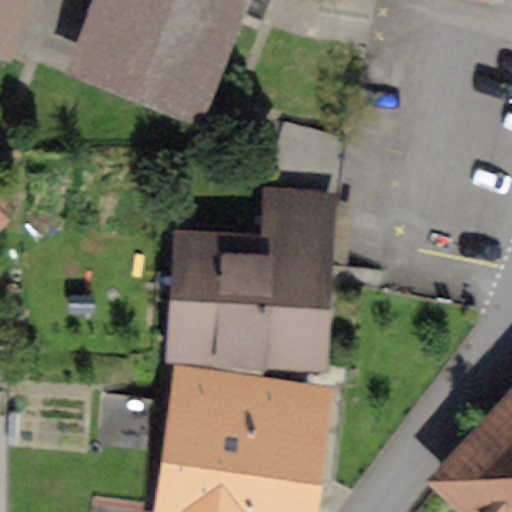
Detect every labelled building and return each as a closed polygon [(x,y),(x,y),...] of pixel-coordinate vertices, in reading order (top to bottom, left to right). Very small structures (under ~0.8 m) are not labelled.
[(0,0),(0,28),(8,0),(0,0)] [(122,0),(102,54),(183,86),(216,2),(213,0),(122,0)] [(310,344),(315,253),(346,138),(283,122),(252,239),(187,235),(181,336),(310,344)] [(0,245),(14,233),(0,217),(0,245)] [(511,511),(511,384),(432,472),(474,511),(511,511)] [(181,438),(178,456),(301,474),(311,399),(223,388),(220,416),(198,413),(195,439),(181,438)] [(295,511),(301,474),(178,456),(171,511),(295,511)]
